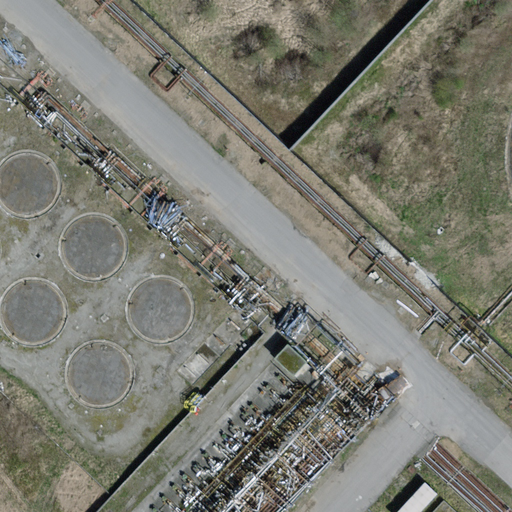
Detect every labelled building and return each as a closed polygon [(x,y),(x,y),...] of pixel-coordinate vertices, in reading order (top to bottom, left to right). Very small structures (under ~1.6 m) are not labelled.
[(49,211),(57,204),(62,194),(64,184),(63,173),(57,163),(49,156),(39,151),(28,150),(17,153),(8,160),(2,169),(0,174),(0,192),(3,200),(10,208),(19,213),(29,216),(39,215),(49,211)] [(113,275),(121,268),(126,259),(128,249),(127,238),(122,228),(114,221),(103,216),(92,215),(81,218),(72,224),(66,234),(63,244),(63,255),(67,264),(74,273),(83,278),(93,281),(104,280),(113,275)] [(180,335),(187,328),(193,319),(195,309),(193,298),(188,288),(180,280),(170,276),(158,275),(148,278),(139,284),(132,293),(129,304),(130,314),(133,324),(140,332),(149,338),(159,340),(170,339),(180,335)] [(54,339),(62,332),(67,323),(69,312),(67,301),(62,292),(54,284),(44,280),(33,279),(22,282),(13,288),(7,297),(3,308),(4,318),(8,328),(14,336),(23,342),(34,344),(44,343),(54,339)] [(121,404),(129,397),(134,388),(136,378),(135,367),(130,357),(121,350),(111,345),(100,344),(89,347),(80,354),(74,363),(71,373),(71,384),(75,394),(82,402),(91,407),(101,410),(111,409),(121,404)]
